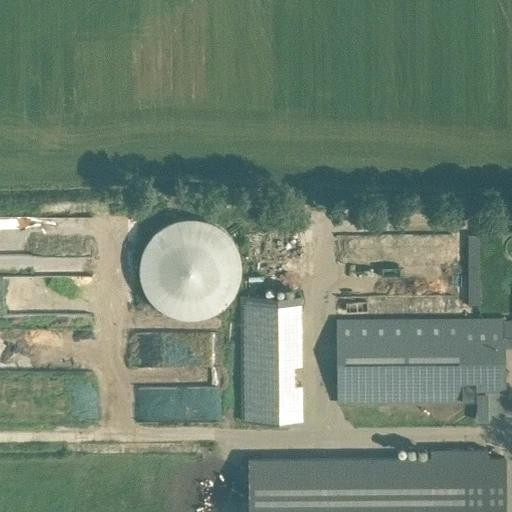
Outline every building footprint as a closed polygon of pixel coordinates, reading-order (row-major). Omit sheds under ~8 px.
[(161,226),(155,231),(152,234),(146,242),(141,254),(140,271),(142,283),(145,289),(148,295),(152,300),(162,309),(173,315),(184,317),(199,317),(210,314),(217,310),(225,304),(232,295),(237,286),(240,277),(241,265),(239,256),(236,248),(234,241),(227,233),(221,228),(217,224),(206,219),(194,217),(182,217),(172,220),(161,226)] [(0,277),(0,312),(98,310),(97,275),(0,277)] [(337,319),(338,401),(505,399),(504,345),(504,320),(504,317),(337,319)] [(221,365),(221,332),(130,333),(130,366),(221,365)] [(242,357),(242,420),(301,419),(300,356),(242,357)] [(486,448),(431,448),(431,457),(249,459),(249,511),(505,511),(505,457),(487,457),(486,448)]
